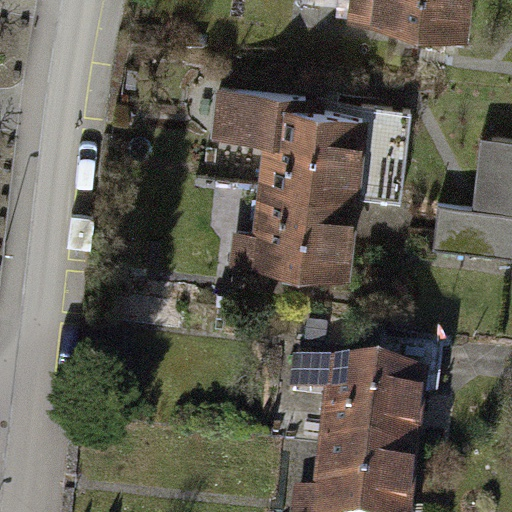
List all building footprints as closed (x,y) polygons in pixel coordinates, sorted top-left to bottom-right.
[(372,0),(369,24),(479,38),(483,0),(372,0)] [(270,134),(266,183),(367,193),(376,105),(216,89),(212,128),(270,134)] [(360,262),(367,193),(266,183),(262,224),(238,222),(235,250),(360,262)] [(511,209),(447,204),(443,247),(511,253),(511,209)] [(132,370),(136,328),(108,325),(104,368),(132,370)] [(296,452),(424,463),(435,341),(378,336),(375,362),(305,356),(296,452)] [(270,511),(419,511),(424,463),(296,452),(291,506),(271,504),(270,511)]
